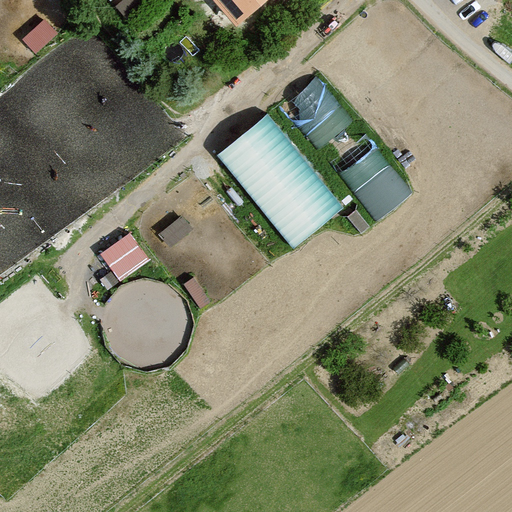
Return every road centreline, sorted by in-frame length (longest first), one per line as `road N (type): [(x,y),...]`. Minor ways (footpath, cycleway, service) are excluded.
road 1 (track): [(221,108),(193,158),(122,220),(85,269)]
road 2 (track): [(344,0),(274,70),(183,130)]
road 3 (unclassified): [(420,0),(511,82)]
